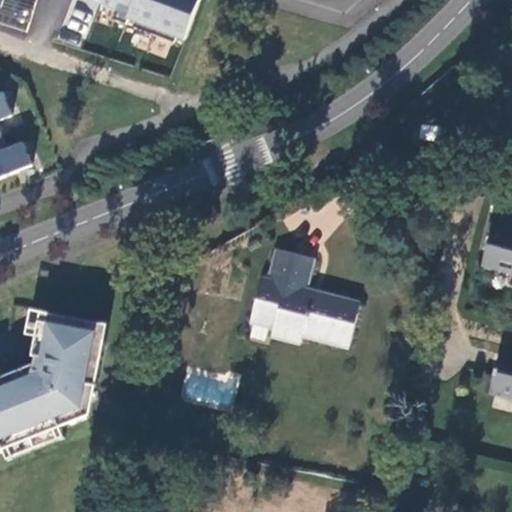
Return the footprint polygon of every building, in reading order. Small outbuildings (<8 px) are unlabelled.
[(0,0),(0,6),(24,15),(27,0),(0,0)] [(107,0),(106,3),(122,9),(119,19),(131,23),(134,18),(141,20),(138,26),(179,41),(181,36),(189,39),(204,0),(107,0)] [(0,180),(35,167),(26,144),(9,151),(0,126),(0,122),(15,116),(6,94),(0,96),(0,180)] [(443,128),(423,124),(421,140),(441,143),(443,128)] [(510,232),(495,228),(486,265),(511,272),(511,230),(510,231),(510,232)] [(270,281),(262,280),(251,322),(276,327),(276,323),(305,330),(305,335),(351,348),(362,304),(307,291),(315,258),(279,249),(270,281)] [(0,456),(90,421),(75,384),(99,389),(106,345),(104,344),(107,329),(72,323),(73,321),(42,316),(38,339),(34,360),(38,361),(35,375),(21,381),(18,376),(0,382),(0,456)] [(303,342),(305,335),(305,330),(276,323),(276,327),(273,335),(303,342)] [(511,359),(498,355),(490,393),(511,399),(511,359)]
